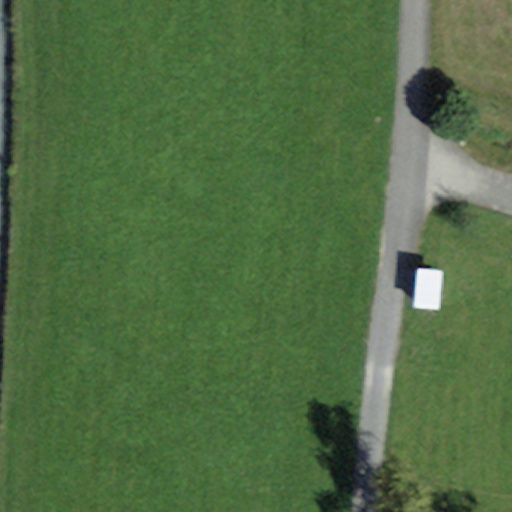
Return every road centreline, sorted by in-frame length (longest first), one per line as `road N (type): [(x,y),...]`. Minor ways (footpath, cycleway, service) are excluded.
road 1 (track): [(54,0),(50,235),(14,464),(14,511)]
road 2 (track): [(366,511),(407,170)]
road 3 (residential): [(415,0),(407,170),(511,199)]
